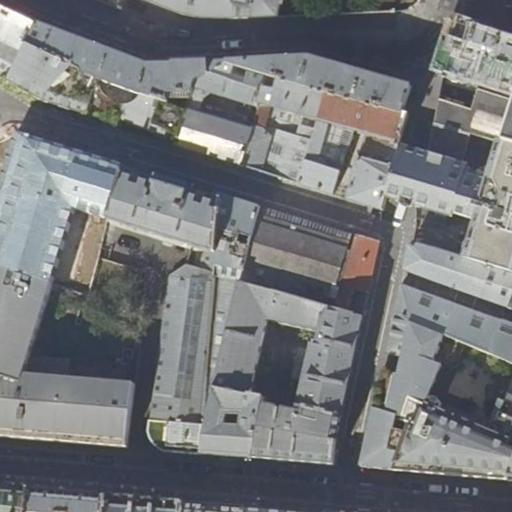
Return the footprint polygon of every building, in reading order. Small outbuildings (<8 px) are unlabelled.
[(153,0),(154,2),(161,5),(172,9),(183,12),(209,18),(231,18),(235,0),(153,0)] [(235,0),(231,18),(255,18),(276,17),(278,2),(282,2),(282,0),(235,0)] [(36,22),(0,4),(0,78),(8,82),(28,41),(36,22)] [(187,109),(194,83),(228,66),(228,63),(219,63),(201,64),(190,64),(147,66),(109,51),(58,31),(42,25),(36,22),(28,41),(97,78),(98,84),(100,91),(103,96),(108,101),(114,104),(121,105),(127,105),(133,103),(139,100),(143,95),(187,109)] [(444,70),(479,81),(511,90),(511,44),(458,29),(456,34),(444,70)] [(28,41),(8,82),(18,87),(65,110),(102,128),(139,140),(174,151),(176,145),(187,109),(143,95),(139,100),(133,103),(127,105),(121,105),(114,104),(108,101),(103,96),(100,91),(98,84),(97,78),(28,41)] [(228,63),(228,66),(267,76),(279,79),(328,94),(403,116),(413,88),(394,83),(367,75),(356,72),(310,59),(267,61),(241,62),(228,63)] [(264,86),(267,76),(228,66),(194,83),(187,109),(176,145),(208,155),(274,175),(299,183),(328,94),(279,79),(276,89),(264,86)] [(511,90),(479,81),(470,109),(438,98),(434,125),(470,136),(498,143),(506,145),(511,146),(511,90)] [(403,116),(328,94),(299,183),(317,189),(334,194),(354,131),(365,134),(348,198),(381,209),(385,196),(400,145),(407,117),(403,116)] [(400,145),(385,196),(392,198),(397,200),(411,204),(416,205),(439,212),(448,215),(461,219),(463,214),(477,218),(473,229),(468,249),(465,259),(511,273),(511,146),(506,145),(498,143),(490,176),(466,169),(467,165),(461,164),(470,136),(434,125),(432,132),(426,148),(425,152),(411,148),(406,147),(400,145)] [(70,149),(17,133),(0,141),(0,263),(39,276),(38,279),(53,284),(89,294),(109,221),(126,166),(70,149)] [(141,171),(126,166),(109,221),(206,251),(218,254),(223,196),(200,189),(141,171)] [(248,203),(223,196),(218,254),(216,278),(242,282),(262,208),(248,203)] [(290,217),(262,208),(242,282),(241,284),(362,318),(378,244),(347,235),(290,217)] [(511,273),(465,259),(416,244),(413,246),(410,247),(405,271),(511,308),(511,325),(401,287),(395,315),(444,335),(511,363),(511,273)] [(157,443),(164,452),(201,455),(216,278),(218,254),(206,251),(201,269),(187,266),(169,277),(149,432),(157,443)] [(53,284),(38,279),(39,276),(0,263),(0,437),(128,449),(137,385),(70,379),(26,375),(32,355),(53,284)] [(356,344),(362,318),(241,284),(242,282),(216,278),(201,455),(227,457),(266,460),(334,466),(340,420),(356,344)] [(393,322),(385,362),(365,448),(360,456),(357,468),(361,469),(387,471),(410,473),(498,480),(509,481),(511,473),(511,382),(492,431),(419,401),(419,400),(444,335),(395,315),(393,322)] [(26,375),(70,379),(72,359),(32,355),(26,375)] [(26,511),(29,490),(0,487),(0,511),(26,511)] [(67,493),(29,490),(26,511),(104,511),(107,496),(67,493)] [(183,511),(184,503),(145,500),(107,496),(104,511),(183,511)] [(183,511),(246,511),(246,509),(218,506),(184,503),(183,511)]
